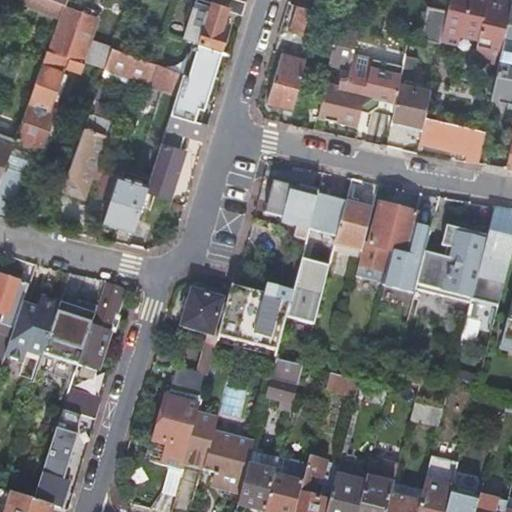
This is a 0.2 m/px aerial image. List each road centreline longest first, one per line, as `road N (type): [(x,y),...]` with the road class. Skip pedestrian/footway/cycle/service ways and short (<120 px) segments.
road 1 (residential): [(230,133),(511,189)]
road 2 (residential): [(159,272),(90,511)]
road 3 (residential): [(230,133),(202,248),(159,272)]
road 4 (residential): [(159,272),(0,236)]
road 5 (residential): [(269,0),(230,133)]
